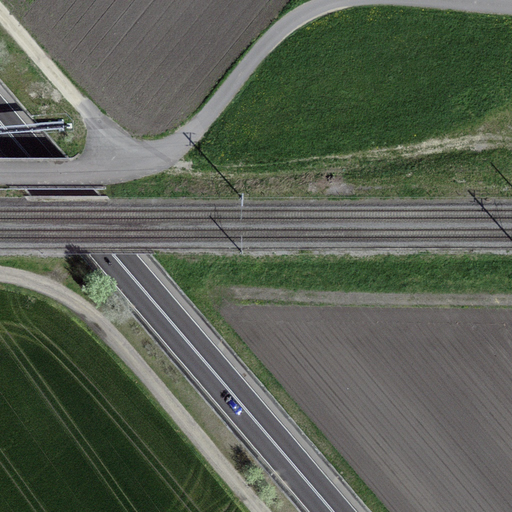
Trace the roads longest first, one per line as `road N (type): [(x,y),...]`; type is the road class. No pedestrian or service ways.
road 1 (trunk): [(333,511),(0,121)]
road 2 (unclassified): [(337,0),(287,23),(202,122),(154,157),(105,171),(0,173)]
road 3 (track): [(0,275),(59,293),(91,314),(260,511)]
road 4 (track): [(225,290),(511,299)]
road 5 (track): [(0,11),(88,111),(126,168)]
